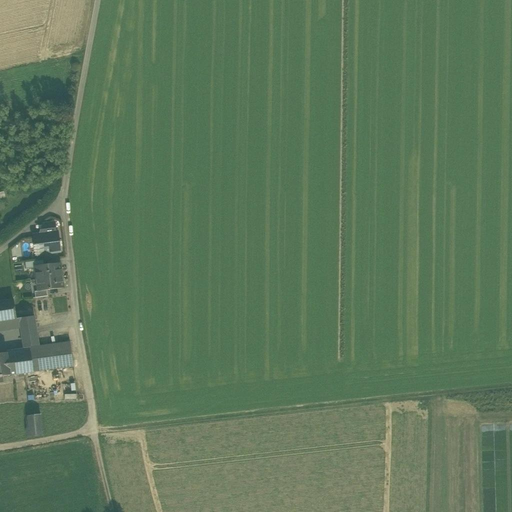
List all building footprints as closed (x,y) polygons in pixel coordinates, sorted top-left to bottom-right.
[(42,223),(44,236),(52,235),(50,223),(42,223)] [(44,252),(44,254),(51,254),(51,251),(58,250),(56,234),(52,235),(44,236),(35,237),(37,253),(44,252)] [(25,263),(26,269),(35,268),(44,267),(43,261),(25,263)] [(35,268),(36,280),(62,276),(60,264),(44,267),(35,268)] [(63,288),(62,276),(36,280),(38,291),(38,292),(47,290),(63,288)] [(0,301),(0,322),(16,320),(13,299),(0,301)] [(20,328),(20,329),(36,327),(34,316),(19,319),(20,328)] [(0,322),(0,331),(20,328),(19,319),(16,320),(0,322)] [(20,329),(21,336),(37,333),(36,327),(20,329)] [(39,345),(37,333),(21,336),(23,348),(29,347),(39,345)] [(39,346),(39,345),(29,347),(29,350),(24,351),(7,353),(10,375),(73,367),(70,342),(39,346)] [(0,354),(0,376),(2,376),(10,375),(7,353),(0,354)] [(26,416),(29,437),(42,436),(40,415),(26,416)]
